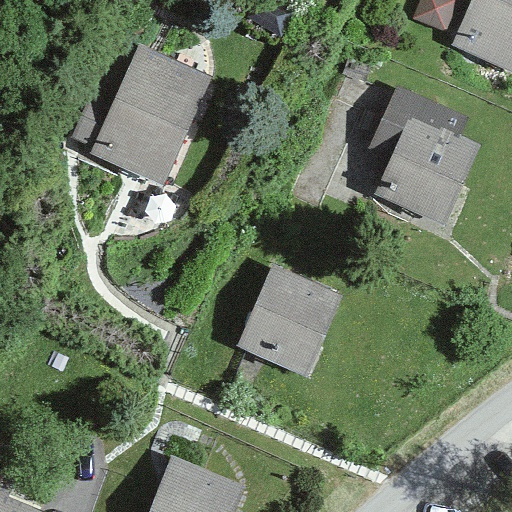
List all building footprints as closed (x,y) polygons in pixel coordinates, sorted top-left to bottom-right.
[(500,79),(511,49),(511,0),(455,0),(434,50),(500,79)] [(184,81),(121,52),(96,107),(75,97),(55,140),(75,150),(70,160),(134,190),(184,81)] [(444,118),(380,92),(353,159),(371,166),(358,199),(423,225),(454,148),(435,140),(444,118)] [(314,299),(254,273),(220,355),(280,380),(314,299)] [(211,511),(219,490),(150,467),(134,511),(211,511)]
